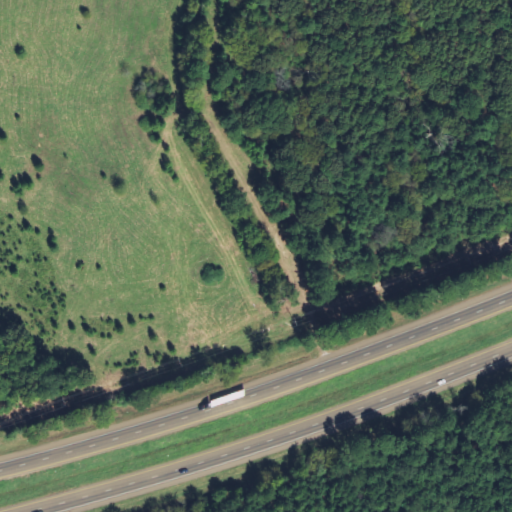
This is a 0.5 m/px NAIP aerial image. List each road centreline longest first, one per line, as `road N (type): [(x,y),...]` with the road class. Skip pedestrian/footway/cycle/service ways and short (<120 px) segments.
road 1 (trunk): [(511,296),(220,405),(0,468)]
road 2 (trunk): [(22,511),(280,435),(511,347)]
